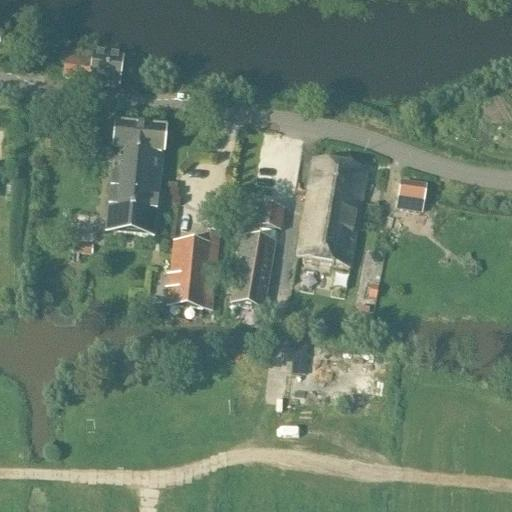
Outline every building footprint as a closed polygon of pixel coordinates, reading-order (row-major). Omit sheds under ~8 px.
[(29,57),(49,60),(51,47),(31,44),(29,57)] [(51,47),(49,60),(66,62),(64,80),(84,82),(86,67),(91,68),(93,55),(68,51),(68,49),(51,47)] [(86,67),(84,82),(119,87),(120,81),(124,82),(126,65),(122,64),(123,58),(93,55),(91,68),(86,67)] [(108,213),(106,236),(153,240),(155,218),(164,133),(116,128),(108,213)] [(312,163),(307,194),(361,204),(367,173),(312,163)] [(398,198),(423,202),(425,186),(400,182),(398,198)] [(349,269),(361,204),(307,194),(295,259),(349,269)] [(280,233),(283,211),(245,205),(241,227),(280,233)] [(172,243),(167,307),(211,311),(216,247),(217,233),(205,232),(204,246),(172,243)] [(74,245),(73,254),(92,256),(93,247),(74,245)] [(235,273),(229,306),(263,312),(269,278),(235,273)]
